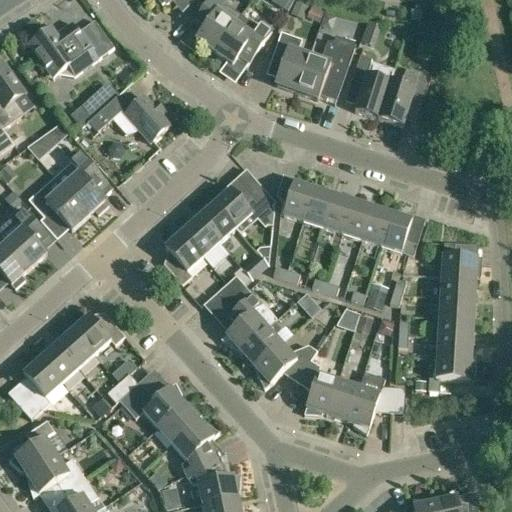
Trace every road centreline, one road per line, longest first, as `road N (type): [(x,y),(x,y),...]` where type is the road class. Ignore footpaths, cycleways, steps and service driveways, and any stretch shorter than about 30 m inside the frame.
road 1 (residential): [(369,479),(483,455),(492,444),(502,359),(495,216),(487,202),(467,194),(329,156),(238,118)]
road 2 (residential): [(274,455),(103,259)]
road 3 (residential): [(103,259),(238,118)]
road 4 (residential): [(238,118),(138,40),(107,0)]
road 5 (residential): [(0,350),(103,259)]
